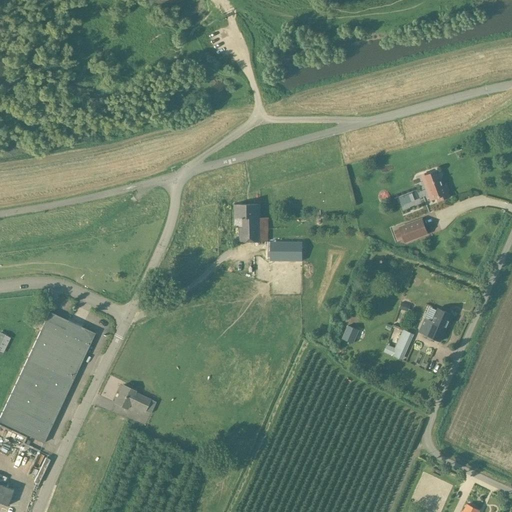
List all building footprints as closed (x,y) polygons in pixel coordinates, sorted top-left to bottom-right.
[(442,187),(437,171),(421,177),(430,201),(437,198),(438,202),(450,197),(446,185),(442,187)] [(268,241),(268,218),(261,218),(261,204),(234,205),(235,226),(240,226),(240,241),(268,241)] [(399,228),(394,230),(396,236),(402,234),(403,238),(405,242),(428,234),(422,218),(398,227),(399,228)] [(271,261),(302,261),(302,245),(271,245),(271,261)] [(219,274),(212,325),(263,332),(266,304),(300,308),(302,289),(293,288),(294,282),(271,279),(270,284),(252,281),(254,261),(243,259),(241,277),(219,274)] [(452,315),(438,309),(432,322),(425,319),(419,331),(440,341),(452,315)] [(49,312),(0,416),(0,422),(44,443),(95,333),(49,312)] [(353,335),(355,329),(348,326),(342,339),(353,343),(356,336),(353,335)] [(414,334),(403,329),(395,348),(406,353),(414,334)] [(0,331),(0,351),(3,353),(10,336),(0,331)] [(123,385),(115,403),(128,409),(129,405),(144,412),(145,410),(150,399),(135,392),(136,391),(123,385)] [(39,482),(49,456),(44,454),(34,480),(39,482)] [(13,490),(0,484),(0,503),(7,506),(13,490)]
